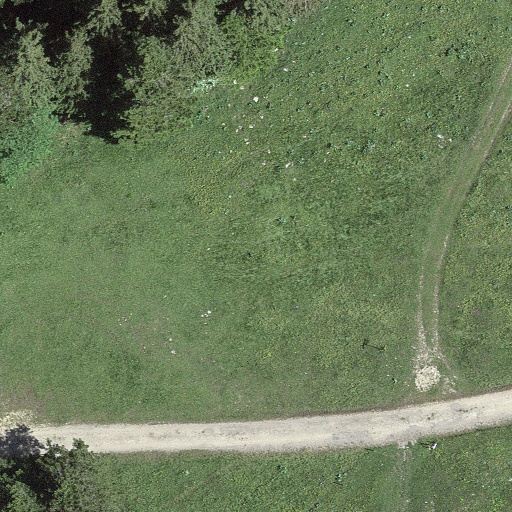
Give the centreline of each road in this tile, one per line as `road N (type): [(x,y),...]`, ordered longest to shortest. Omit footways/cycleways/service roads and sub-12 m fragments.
road 1 (track): [(439,424),(0,448)]
road 2 (track): [(439,424),(422,329),(426,267),(511,83)]
